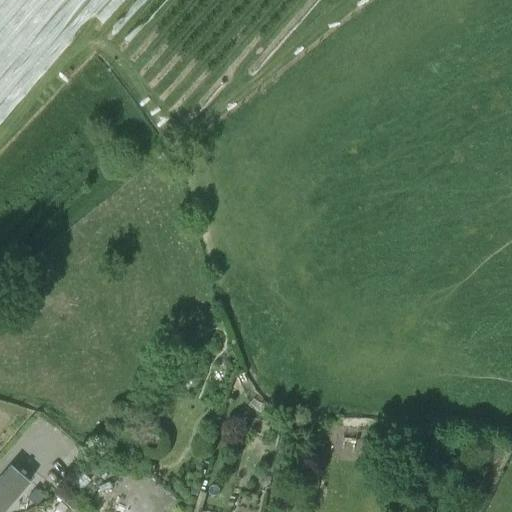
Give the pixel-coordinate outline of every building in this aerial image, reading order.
[(140,41),(135,44),(194,115),(271,50),(263,48),(277,36),(277,32),(284,27),(274,23),(280,4),(291,8),(293,6),(295,2),(289,0),(165,0),(160,18),(160,11),(143,11),(143,23),(137,29),(143,31),(140,41)] [(0,123),(13,107),(8,97),(0,97),(0,123)] [(165,148),(155,158),(162,165),(172,156),(165,148)] [(0,511),(1,511),(29,480),(10,464),(0,476),(0,511)] [(190,484),(186,497),(195,500),(199,487),(190,484)] [(35,505),(43,496),(34,488),(26,497),(35,505)]
